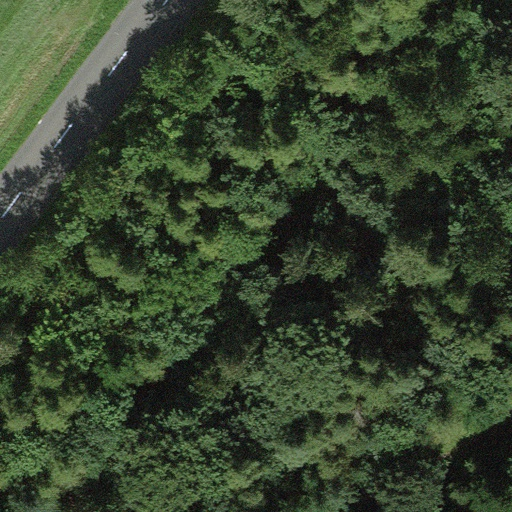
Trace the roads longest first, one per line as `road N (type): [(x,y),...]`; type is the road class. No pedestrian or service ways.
road 1 (tertiary): [(0,244),(188,0)]
road 2 (track): [(511,421),(356,511)]
